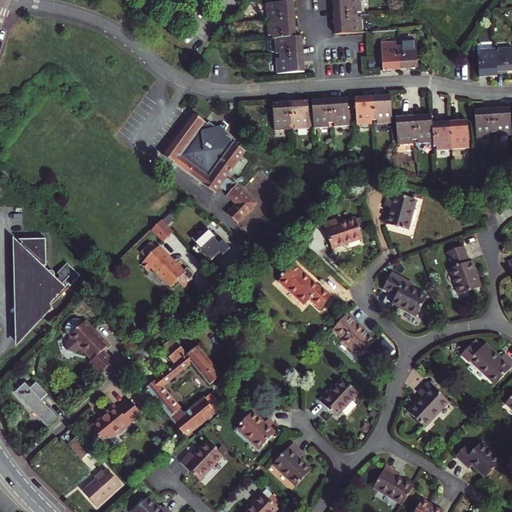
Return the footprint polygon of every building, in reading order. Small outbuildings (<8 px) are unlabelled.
[(359,0),(330,0),(332,17),(356,15),(356,12),(360,12),(359,0)] [(264,20),(292,19),(291,1),(267,2),(267,6),(263,6),(264,20)] [(356,15),(332,17),(333,34),(362,32),(361,17),(356,17),(356,15)] [(272,38),(294,37),(292,19),(264,20),(265,36),(269,36),(269,39),(272,38)] [(300,37),(294,37),(272,38),(273,53),(277,53),(277,56),(301,54),(300,37)] [(400,45),(397,45),(399,69),(416,68),(417,68),(415,40),(400,41),(400,45)] [(380,43),(381,71),(399,69),(397,45),(395,46),(394,42),(380,43)] [(496,52),(498,74),(505,74),(505,72),(511,71),(511,46),(498,48),(499,51),(496,52)] [(477,54),(474,54),(476,77),(498,76),(498,74),(496,52),(496,48),(476,49),(477,54)] [(301,54),(277,56),(277,59),(274,59),(275,75),(302,74),(301,54)] [(389,94),(371,95),(373,119),(375,119),(375,124),(391,122),(389,94)] [(373,119),(371,95),(354,97),(356,125),(370,124),(369,120),(373,119)] [(348,126),(346,97),(328,99),(330,122),(332,122),(333,127),(348,126)] [(330,122),(328,99),(310,100),(312,128),(327,127),(327,122),(330,122)] [(294,125),(294,129),(309,128),(307,100),(289,102),(291,125),(294,125)] [(289,102),(272,103),(274,131),(289,130),(288,125),(291,125),(289,102)] [(510,105),(492,106),(494,130),(496,130),(496,134),(511,133),(510,105)] [(494,130),(492,106),(474,108),(476,136),(491,135),(491,130),(494,130)] [(432,141),(431,121),(431,113),(413,114),(415,138),(418,138),(418,142),(432,141)] [(162,156),(215,194),(219,188),(228,194),(227,195),(236,205),(226,214),(237,224),(256,205),(237,184),(236,185),(226,178),(245,151),(233,143),(231,145),(228,143),(230,141),(231,138),(228,136),(226,134),(225,131),(225,128),(229,125),(223,120),(220,125),(217,126),(214,126),(209,122),(207,124),(205,126),(202,124),(204,122),(193,114),(162,156)] [(415,138),(413,114),(394,116),(397,143),(412,142),(412,138),(415,138)] [(467,119),(449,120),(451,148),(466,147),(466,143),(469,143),(467,119)] [(436,149),(451,148),(449,120),(431,121),(432,141),(433,145),(436,145),(436,149)] [(384,222),(404,225),(407,193),(380,190),(379,205),(385,205),(384,222)] [(332,218),(318,223),(328,248),(359,237),(352,217),(334,224),(332,218)] [(175,232),(164,219),(153,230),(163,243),(175,232)] [(210,227),(193,242),(211,261),(220,253),(222,256),(230,249),(210,227)] [(15,341),(15,345),(43,316),(41,314),(42,312),(44,314),(47,315),(49,315),(51,313),(51,311),(51,308),(49,306),(50,304),(52,306),(66,290),(62,291),(52,281),(53,279),(53,276),(52,274),(50,273),(45,273),(43,271),(45,269),(44,239),(17,240),(19,243),(17,245),(12,240),(17,251),(18,301),(14,305),(18,308),(18,313),(14,316),(18,320),(19,335),(15,341)] [(152,241),(142,250),(148,256),(142,261),(148,268),(152,264),(171,285),(177,280),(184,288),(194,279),(193,278),(194,274),(193,272),(188,266),(183,271),(160,245),(157,247),(152,241)] [(463,246),(445,252),(452,268),(449,269),(459,294),(480,286),(471,261),(468,262),(463,246)] [(67,263),(58,272),(70,284),(79,275),(67,263)] [(292,264),(277,281),(302,305),(307,300),(318,310),(330,297),(319,286),(317,288),(292,264)] [(391,272),(381,287),(395,295),(391,302),(414,316),(425,297),(409,288),(412,284),(391,272)] [(234,297),(229,301),(236,309),(241,305),(234,297)] [(216,311),(210,316),(217,324),(222,319),(216,311)] [(345,314),(330,330),(340,339),(338,341),(356,357),(372,340),(345,314)] [(109,345),(87,320),(82,324),(79,321),(74,321),(69,325),(68,331),(73,337),(68,342),(69,350),(77,352),(82,347),(93,359),(90,362),(101,373),(113,362),(102,351),(109,345)] [(172,366),(178,373),(191,363),(208,386),(219,377),(196,347),(185,356),(172,338),(161,348),(175,364),(172,366)] [(486,345),(470,361),(496,386),(511,368),(511,360),(505,354),(501,359),(486,345)] [(168,370),(173,377),(178,373),(172,366),(168,370)] [(159,408),(183,437),(220,408),(209,395),(183,415),(160,387),(173,377),(168,370),(145,388),(159,408)] [(16,390),(48,426),(58,417),(42,399),(48,393),(38,381),(31,387),(26,381),(16,390)] [(356,395),(342,381),(329,395),(327,393),(317,403),(333,419),(356,395)] [(424,398),(410,412),(426,428),(450,402),(429,383),(419,393),(424,398)] [(139,412),(128,399),(117,407),(114,403),(105,410),(107,412),(101,416),(101,415),(89,425),(104,442),(116,432),(117,433),(129,423),(136,417),(135,416),(139,412)] [(256,414),(241,430),(263,451),(283,430),(273,420),(268,425),(256,414)] [(76,443),(71,448),(81,459),(90,452),(76,436),(72,439),(76,443)] [(76,443),(72,439),(67,444),(71,448),(76,443)] [(194,453),(183,463),(203,481),(227,456),(211,442),(197,456),(194,453)] [(468,446),(457,458),(470,469),(474,466),(487,479),(502,462),(482,443),(474,452),(468,446)] [(300,486),(316,469),(303,458),(307,453),(298,445),(278,465),(300,486)] [(375,487),(403,504),(413,487),(396,477),(399,472),(388,465),(375,487)] [(107,470),(82,492),(96,506),(119,485),(107,470)] [(254,504),(257,506),(250,511),(280,511),(282,511),(264,494),(254,504)] [(173,511),(169,507),(165,511),(152,497),(137,511),(173,511)] [(444,511),(445,511),(424,500),(417,511),(444,511)]
